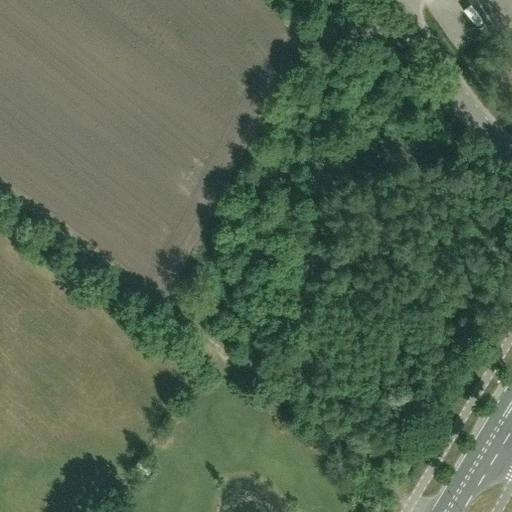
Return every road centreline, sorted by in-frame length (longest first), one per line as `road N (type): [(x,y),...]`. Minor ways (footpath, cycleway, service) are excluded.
road 1 (track): [(0,187),(219,348),(408,506)]
road 2 (unclassified): [(511,130),(412,0)]
road 3 (primary): [(446,511),(511,408)]
